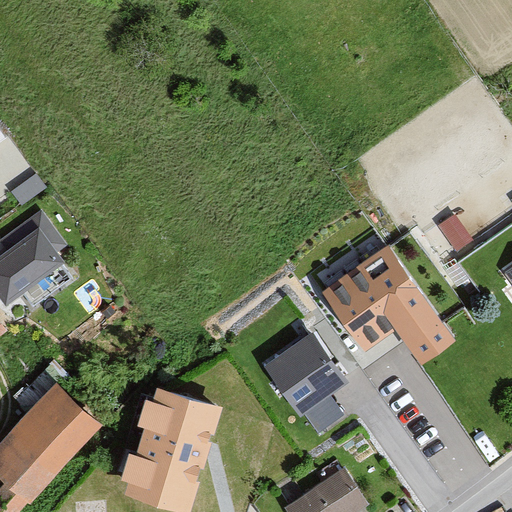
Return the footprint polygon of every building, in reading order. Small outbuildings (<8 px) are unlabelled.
[(13,183),(23,198),(49,181),(39,166),(13,183)] [(439,218),(458,244),(474,232),(456,206),(439,218)] [(69,274),(32,222),(0,244),(0,288),(5,295),(19,285),(31,302),(69,274)] [(388,237),(321,284),(365,346),(398,323),(420,354),(454,331),(388,237)] [(511,260),(502,268),(511,282),(511,260)] [(310,325),(260,360),(297,410),(302,407),(327,389),(346,375),(310,325)] [(223,396),(150,374),(117,484),(191,506),(223,396)] [(96,416),(51,375),(0,430),(0,472),(6,478),(24,495),(96,416)] [(344,413),(327,389),(302,407),(319,431),(344,413)] [(345,511),(366,498),(337,456),(314,472),(318,479),(283,503),(288,511),(345,511)] [(24,495),(6,478),(0,484),(0,511),(14,511),(28,498),(24,495)]
